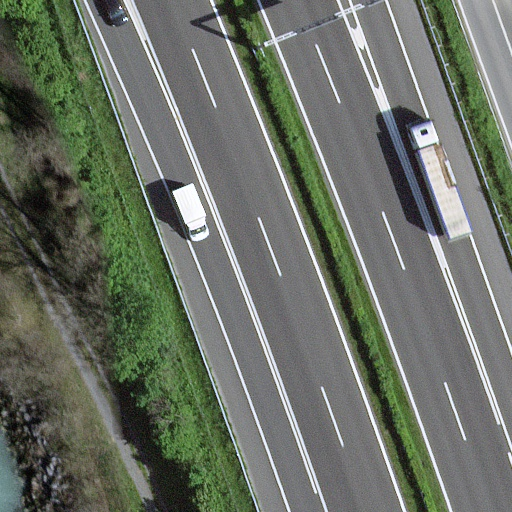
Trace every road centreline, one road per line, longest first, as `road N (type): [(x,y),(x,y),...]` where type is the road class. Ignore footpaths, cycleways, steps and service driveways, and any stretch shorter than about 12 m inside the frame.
road 1 (motorway): [(490,511),(299,0)]
road 2 (motorway): [(508,511),(357,0)]
road 3 (track): [(0,186),(158,511)]
road 4 (motorway): [(124,0),(283,280)]
road 5 (motorway): [(171,0),(283,280)]
road 6 (motorway): [(283,280),(365,511)]
